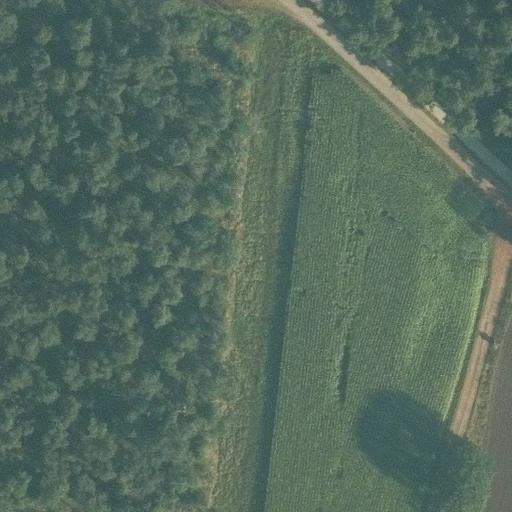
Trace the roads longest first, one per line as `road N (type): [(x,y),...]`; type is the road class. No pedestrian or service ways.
road 1 (track): [(291,0),(511,204)]
road 2 (track): [(429,511),(511,226)]
